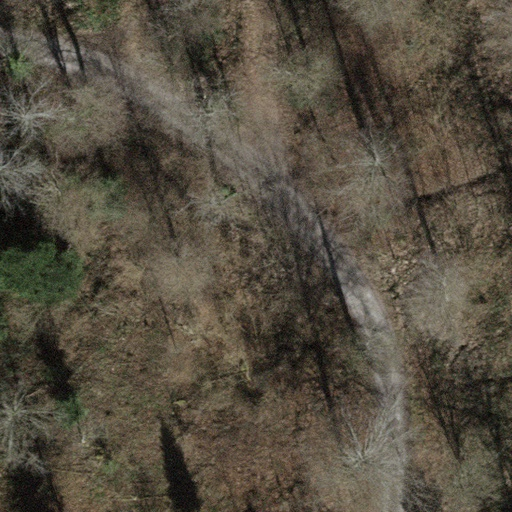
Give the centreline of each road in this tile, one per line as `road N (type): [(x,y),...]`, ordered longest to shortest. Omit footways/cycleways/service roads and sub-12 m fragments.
road 1 (track): [(395,511),(379,354),(292,217),(93,63),(0,40)]
road 2 (track): [(302,0),(292,217)]
road 3 (track): [(93,63),(210,0)]
